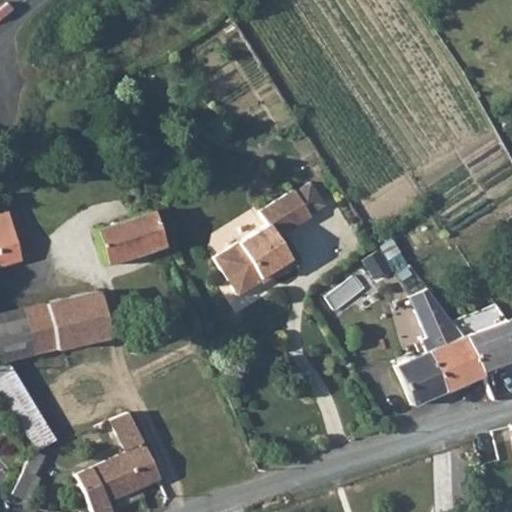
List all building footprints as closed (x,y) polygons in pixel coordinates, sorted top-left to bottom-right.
[(267,226),(214,259),(238,298),(262,282),(261,280),(273,273),(276,277),(277,280),(295,268),(278,240),(311,219),(294,191),(259,213),(267,226)] [(163,247),(151,214),(93,232),(104,266),(163,247)] [(0,266),(20,261),(6,215),(0,217),(0,266)] [(261,280),(262,282),(264,284),(276,277),(273,273),(261,280)] [(410,297),(416,311),(436,302),(427,289),(410,297)] [(34,358),(90,341),(62,293),(0,314),(0,362),(32,353),(34,358)] [(481,372),(463,339),(455,328),(436,302),(416,311),(427,334),(423,336),(430,352),(395,368),(413,407),(483,376),(481,372)] [(511,360),(511,338),(506,322),(463,339),(481,372),(511,360)] [(115,511),(146,499),(141,487),(158,480),(124,416),(109,422),(125,453),(75,477),(91,511),(115,511)] [(511,425),(469,433),(485,492),(511,484),(511,425)] [(33,456),(12,501),(29,509),(41,482),(34,479),(44,455),(39,453),(33,456)]
